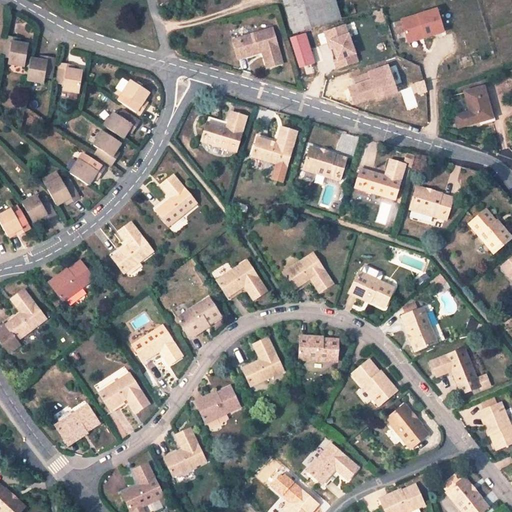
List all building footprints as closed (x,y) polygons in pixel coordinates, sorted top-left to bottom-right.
[(287,0),(297,31),(339,18),(333,0),(287,0)] [(407,45),(444,34),(437,9),(399,19),(407,45)] [(347,25),(324,31),(335,70),(357,63),(347,25)] [(270,27),(229,38),(234,58),(259,52),(264,68),(280,64),(270,27)] [(298,69),(315,65),(306,34),(289,38),(298,69)] [(19,38),(11,36),(6,58),(14,59),(13,64),(29,67),(33,45),(26,44),(19,42),(19,38)] [(50,59),(49,62),(44,62),(36,60),(31,82),(48,85),(49,80),(55,81),(58,60),(50,59)] [(72,66),(64,65),(60,86),(67,88),(66,94),(81,96),(85,73),(77,72),(71,71),(72,66)] [(335,92),(337,106),(341,107),(376,95),(377,97),(392,92),(386,76),(384,71),(365,77),(366,82),(335,92)] [(149,105),(152,99),(156,93),(138,81),(124,101),(129,104),(148,117),(153,108),(149,105)] [(483,82),(463,86),(468,104),(453,107),(456,121),(490,113),(483,82)] [(120,112),(110,125),(129,139),(135,130),(137,126),(141,128),(145,121),(128,109),(125,114),(120,112)] [(243,115),(228,110),(225,119),(230,120),(228,126),(205,119),(199,139),(233,150),(243,115)] [(292,128),(277,124),(273,134),(278,136),(277,141),(253,135),(248,154),(281,164),(292,128)] [(122,156),(118,154),(121,149),(126,141),(107,129),(99,142),(103,145),(98,153),(117,165),(122,156)] [(343,154),(307,144),(301,166),(337,177),(343,154)] [(83,158),(75,172),(94,183),(99,175),(101,171),(106,174),(110,166),(92,155),(88,161),(83,158)] [(404,161),(389,156),(386,166),(390,167),(389,173),(360,165),(354,184),(393,196),(404,161)] [(174,174),(161,184),(168,192),(171,189),(175,194),(156,209),(168,225),(197,203),(174,174)] [(63,175),(48,183),(57,201),(66,197),(71,194),(73,198),(81,193),(71,176),(65,179),(63,175)] [(451,194),(415,184),(409,206),(444,217),(451,194)] [(35,191),(22,198),(27,205),(31,212),(33,217),(43,212),(47,209),(50,213),(56,210),(46,192),(39,196),(35,191)] [(12,204),(0,210),(0,216),(9,231),(17,227),(22,224),(24,228),(31,224),(20,206),(15,209),(12,204)] [(485,208),(467,224),(492,252),(506,240),(492,224),(496,221),(485,208)] [(131,221),(117,231),(124,239),(127,236),(132,242),(111,257),(123,272),(152,250),(131,221)] [(311,254),(281,273),(291,289),(312,276),(315,281),(311,284),(317,292),(330,283),(311,254)] [(80,257),(68,267),(71,272),(53,285),(64,300),(95,276),(80,257)] [(511,257),(503,265),(511,275),(511,257)] [(263,292),(244,260),(213,279),(223,297),(245,284),(248,289),(244,291),(250,300),(263,292)] [(392,286),(357,268),(349,285),(369,295),(367,299),(382,306),(392,286)] [(432,280),(439,287),(446,280),(439,273),(432,280)] [(23,289),(10,298),(16,307),(21,304),(24,309),(5,324),(3,321),(0,323),(0,340),(8,351),(19,343),(17,340),(46,318),(23,289)] [(207,298),(176,319),(186,334),(205,322),(207,326),(220,317),(207,298)] [(421,307),(401,316),(415,349),(435,341),(421,307)] [(161,328),(131,346),(143,365),(163,351),(167,357),(163,359),(169,367),(182,359),(161,328)] [(337,337),(320,336),(320,340),(298,338),(297,358),(336,359),(337,337)] [(282,370),(266,337),(252,343),(259,358),(241,367),(250,385),(282,370)] [(462,346),(428,358),(433,373),(443,370),(441,365),(446,363),(457,391),(475,385),(462,346)] [(369,359),(351,374),(379,406),(394,393),(377,375),(380,372),(369,359)] [(128,373),(97,393),(108,410),(129,396),(133,401),(129,404),(134,412),(147,404),(128,373)] [(227,386),(212,393),(214,398),(195,407),(203,424),(237,407),(227,386)] [(511,434),(499,400),(482,407),(489,430),(486,431),(492,447),(511,439),(511,434)] [(86,404),(55,426),(65,441),(83,429),(86,432),(99,424),(86,404)] [(403,405),(386,419),(409,449),(427,434),(403,405)] [(189,428),(174,435),(178,444),(182,442),(185,448),(163,458),(171,477),(204,462),(189,428)] [(330,443),(307,470),(322,483),(338,465),(342,469),(339,472),(346,479),(357,466),(330,443)] [(147,461),(132,467),(136,477),(141,475),(143,481),(121,491),(129,509),(162,495),(147,461)] [(457,473),(442,486),(447,493),(446,494),(461,511),(482,511),(488,507),(464,479),(463,480),(457,473)] [(279,478),(276,475),(266,486),(278,496),(282,492),(287,495),(289,493),(294,496),(280,511),(310,511),(317,504),(281,475),(279,478)] [(402,493),(381,503),(385,511),(405,511),(424,503),(414,482),(400,489),(402,493)] [(19,511),(22,509),(0,488),(0,511),(19,511)] [(377,497),(385,493),(383,488),(364,497),(370,510),(381,505),(377,497)]
